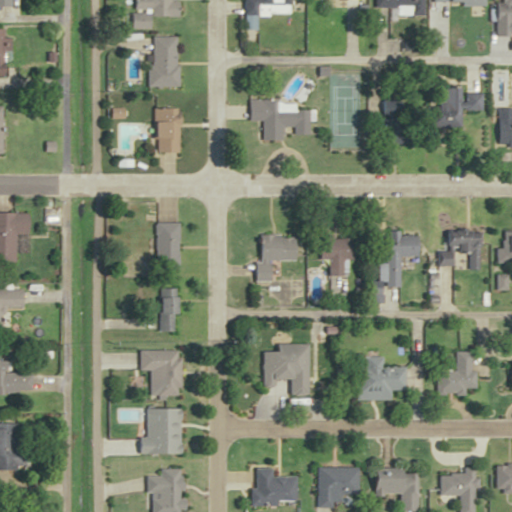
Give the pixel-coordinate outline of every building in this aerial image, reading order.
[(511,0),(496,0),(496,6),(488,6),(490,35),(507,34),(506,7),(511,6),(511,0)] [(147,37),(148,66),(143,66),(143,87),(174,86),(173,36),(147,37)] [(438,87),(437,102),(427,102),(427,125),(455,126),(456,110),(477,110),(477,88),(438,87)] [(257,140),(280,141),(280,127),(289,127),(289,134),(306,135),(307,110),(291,110),(291,101),(244,100),(244,120),(258,121),(257,140)] [(511,109),(493,110),(492,146),(511,145),(511,109)] [(147,110),(147,152),(170,152),(170,110),(147,110)] [(0,213),(0,261),(18,262),(18,213),(0,213)] [(173,269),(173,222),(148,222),(148,269),(173,269)] [(473,267),(474,231),(435,231),(435,267),(473,267)] [(511,231),(498,232),(499,248),(492,248),(492,263),(511,262),(511,231)] [(412,233),(372,234),(373,257),(381,257),(381,262),(374,262),(374,282),(363,282),(363,303),(379,303),(379,287),(396,286),(395,256),(413,255),(412,233)] [(265,281),(265,260),(288,260),(288,235),(254,235),(254,262),(249,262),(250,281),(265,281)] [(339,259),(349,259),(349,236),(310,236),(309,259),(324,259),(324,275),(338,275),(339,259)] [(172,288),(151,289),(152,332),(173,331),(172,288)] [(16,290),(0,289),(0,311),(16,311),(16,290)] [(255,385),(269,385),(269,380),(283,380),(282,396),(302,396),(303,344),(269,344),(269,351),(256,351),(255,385)] [(174,396),(175,351),(133,350),(133,371),(145,371),(145,396),(174,396)] [(471,392),(470,351),(450,352),(450,371),(431,371),(432,393),(471,392)] [(350,366),(350,400),(386,400),(386,390),(400,390),(400,366),(378,366),(378,357),(359,357),(359,366),(350,366)] [(0,394),(25,394),(24,371),(0,371),(0,394)] [(139,409),(139,438),(130,438),(130,453),(173,453),(173,409),(139,409)] [(0,470),(17,469),(15,422),(0,422),(0,470)] [(511,464),(491,464),(491,492),(511,491),(511,464)] [(312,506),(337,506),(337,494),(354,494),(354,466),(312,466),(312,506)] [(290,475),(267,476),(267,467),(249,468),(250,503),(290,502),(290,475)] [(141,511),(175,511),(175,468),(153,468),(153,475),(141,475),(141,511)] [(454,511),(472,511),(473,470),(437,469),(436,495),(454,496),(454,511)] [(394,494),(394,510),(415,509),(414,472),(363,474),(364,495),(394,494)]
